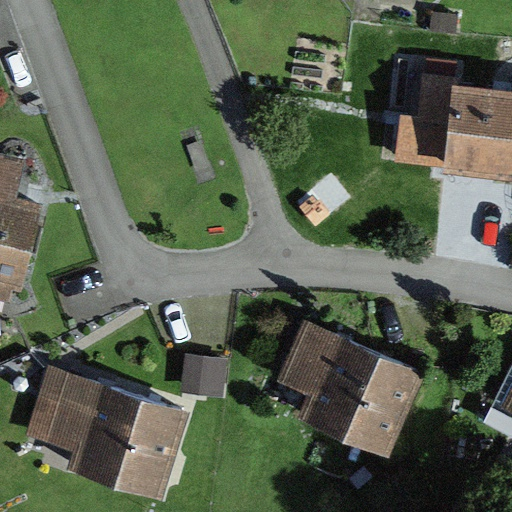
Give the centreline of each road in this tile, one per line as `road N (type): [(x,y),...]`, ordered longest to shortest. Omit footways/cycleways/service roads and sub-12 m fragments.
road 1 (residential): [(306,267),(193,292),(146,275),(42,0)]
road 2 (residential): [(199,0),(306,267)]
road 3 (residential): [(511,302),(306,267)]
